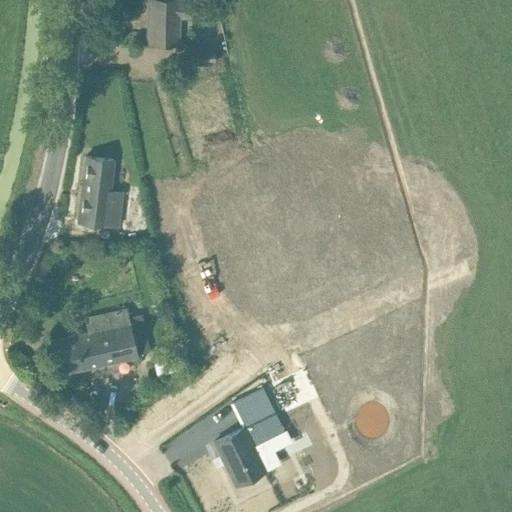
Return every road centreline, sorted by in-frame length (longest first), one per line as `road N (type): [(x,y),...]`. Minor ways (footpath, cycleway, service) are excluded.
road 1 (tertiary): [(0,319),(54,123),(67,0)]
road 2 (tertiary): [(151,511),(125,466),(0,380)]
